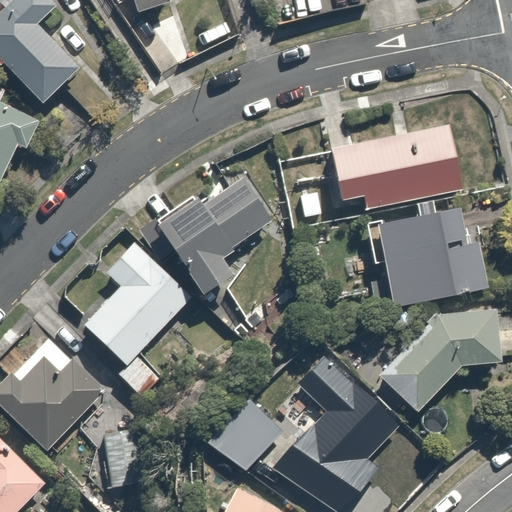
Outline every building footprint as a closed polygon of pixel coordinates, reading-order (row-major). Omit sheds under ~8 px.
[(58,10),(49,0),(0,0),(0,10),(5,16),(0,20),(0,62),(45,111),(82,75),(38,29),(58,10)] [(134,0),(141,18),(161,11),(160,7),(170,4),(169,0),(134,0)] [(0,187),(19,147),(27,151),(38,127),(1,109),(9,94),(0,89),(0,187)] [(452,131),(330,155),(341,210),(364,205),(366,215),(434,201),(465,195),(452,131)] [(271,225),(242,187),(206,214),(195,199),(157,228),(212,300),(238,281),(223,262),(271,225)] [(321,191),(297,196),(302,222),(326,217),(321,191)] [(393,305),(394,314),(488,303),(481,244),(470,246),(466,216),(436,220),(434,205),(416,207),(418,224),(369,229),(374,273),(389,272),(391,283),(372,285),(374,307),(393,305)] [(158,379),(139,361),(193,300),(133,247),(105,278),(122,293),(87,332),(126,367),(116,379),(140,400),(158,379)] [(501,326),(437,325),(378,381),(415,421),(466,373),(502,370),(501,326)] [(47,337),(0,390),(0,411),(48,455),(106,390),(47,337)] [(296,420),(312,434),(276,475),(316,511),(324,511),(402,425),(356,385),(332,412),(315,398),(296,420)] [(282,436),(246,405),(209,448),(245,479),(282,436)] [(131,432),(103,437),(113,492),(141,487),(131,432)] [(0,511),(26,511),(50,486),(0,442),(0,511)] [(272,511),(241,494),(231,511),(272,511)]
